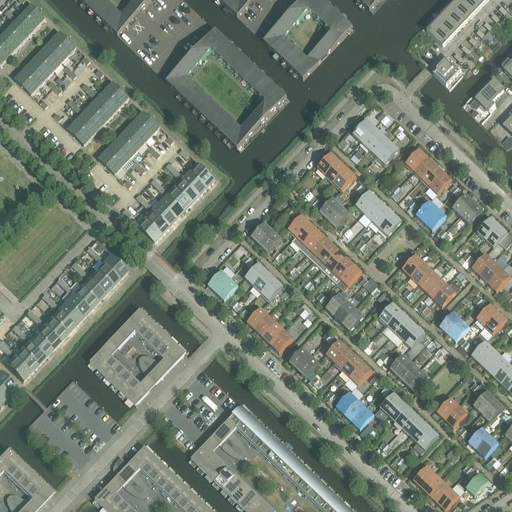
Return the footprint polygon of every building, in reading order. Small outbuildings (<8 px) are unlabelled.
[(94,15),(106,2),(104,0),(93,0),(86,8),(94,15)] [(139,16),(150,4),(145,0),(137,0),(130,8),(127,11),(135,20),(139,16)] [(229,11),(239,0),(224,0),(221,4),(229,11)] [(237,20),(255,1),(254,0),(239,0),(229,11),(237,20)] [(305,0),(295,10),(304,19),(309,14),(321,0),(305,0)] [(316,21),(329,7),(321,0),(309,14),(316,21)] [(370,13),(382,0),(365,0),(361,5),(370,13)] [(480,10),(470,0),(458,0),(456,2),(473,18),(480,10)] [(488,2),(485,0),(470,0),(480,10),(488,2)] [(101,23),(114,9),(106,2),(94,15),(101,23)] [(473,18),(456,2),(449,10),(465,26),(473,18)] [(324,28),(337,15),(329,7),(316,21),(324,28)] [(46,21),(32,8),(24,17),(38,30),(46,21)] [(109,30),(122,17),(114,9),(101,23),(109,30)] [(507,14),(502,9),(499,12),(504,17),(507,14)] [(293,30),(304,19),(295,10),(284,22),(281,26),(289,34),(293,30)] [(465,26),(449,10),(441,18),(458,33),(465,26)] [(118,38),(135,20),(127,11),(122,17),(109,30),(118,38)] [(331,35),(344,22),(337,15),(324,28),(331,35)] [(30,37),(38,30),(24,17),(17,24),(30,37)] [(500,22),(494,17),(491,20),(497,25),(500,22)] [(458,33),(441,18),(434,26),(450,41),(458,33)] [(341,42),(353,30),(344,22),(331,35),(329,38),(333,41),(336,38),(341,42)] [(30,37),(17,24),(9,32),(23,45),(30,37)] [(492,30),(487,25),(484,28),(489,33),(492,30)] [(263,44),(272,52),(285,39),(289,34),(281,26),(263,44)] [(450,41),(434,26),(426,34),(436,43),(443,49),(450,41)] [(23,45),(9,32),(2,40),(16,53),(23,45)] [(198,50),(207,59),(211,54),(220,44),(224,40),(216,32),(198,50)] [(485,38),(479,33),(476,36),(482,41),(485,38)] [(77,51),(60,35),(52,43),(69,59),(77,51)] [(325,60),(341,42),(336,38),(333,41),(329,38),(316,51),(312,55),(321,64),(325,60)] [(279,60),(292,46),(285,39),(272,52),(279,60)] [(16,53),(2,40),(0,41),(0,53),(8,61),(16,53)] [(219,61),(232,48),(224,40),(220,44),(211,54),(219,61)] [(477,46),(472,40),(469,44),(474,49),(477,46)] [(69,59),(52,43),(45,51),(61,67),(69,59)] [(287,67),(300,53),(292,46),(279,60),(287,67)] [(227,68),(240,55),(232,48),(219,61),(227,68)] [(470,54),(464,48),(461,51),(467,57),(470,54)] [(196,70),(207,59),(198,50),(187,62),(184,66),(192,74),(196,70)] [(61,67),(45,51),(38,59),(54,75),(61,67)] [(8,61),(0,53),(0,68),(0,69),(8,61)] [(295,74),(307,61),(300,53),(287,67),(295,74)] [(235,76),(247,62),(240,55),(227,68),(235,76)] [(303,82),(321,64),(312,55),(307,61),(295,74),(303,82)] [(462,61),(457,56),(454,59),(459,64),(462,61)] [(511,58),(508,62),(511,65),(504,72),(503,72),(511,80),(511,58)] [(54,75),(38,59),(30,67),(46,82),(54,75)] [(91,64),(85,59),(82,63),(87,68),(91,64)] [(446,89),(461,73),(449,61),(446,64),(437,74),(434,77),(446,89)] [(242,83),(255,70),(247,62),(235,76),(242,83)] [(166,84),(175,92),(187,79),(192,74),(184,66),(166,84)] [(46,82),(30,67),(23,75),(39,90),(46,82)] [(69,77),(72,74),(67,69),(64,72),(69,77)] [(250,90),(263,77),(255,70),(242,83),(250,90)] [(104,77),(99,72),(96,76),(101,81),(104,77)] [(77,78),(72,74),(69,77),(74,82),(77,78)] [(39,90),(23,75),(15,83),(31,99),(39,90)] [(258,98),(271,84),(263,77),(250,90),(258,98)] [(182,100),(195,86),(187,79),(175,92),(182,100)] [(492,105),(500,97),(503,100),(507,96),(504,93),(505,92),(494,82),(489,87),(487,85),(480,92),(483,95),(476,102),(476,101),(475,102),(485,112),(486,112),(489,114),(495,107),(492,105)] [(57,89),(52,84),(49,88),(54,93),(57,89)] [(266,105),(278,92),(271,84),(258,98),(266,105)] [(129,101),(113,86),(105,94),(122,109),(129,101)] [(190,107),(203,94),(195,86),(182,100),(190,107)] [(91,91),(86,87),(82,90),(87,95),(91,91)] [(62,94),(57,89),(54,93),(59,98),(62,94)] [(96,96),(91,91),(87,95),(92,99),(96,96)] [(269,118),(287,100),(278,92),(266,105),(261,110),(269,118)] [(122,109),(105,94),(98,102),(114,117),(122,109)] [(198,114),(210,101),(203,94),(190,107),(198,114)] [(49,108),(43,103),(40,100),(37,103),(41,106),(40,107),(45,112),(49,108)] [(205,122),(218,108),(210,101),(198,114),(205,122)] [(76,107),(71,102),(67,106),(72,111),(76,107)] [(114,117),(98,102),(90,109),(107,125),(114,117)] [(81,112),(76,107),(72,111),(77,115),(81,112)] [(213,129),(226,116),(218,108),(205,122),(213,129)] [(107,125),(90,109),(83,117),(99,133),(107,125)] [(258,131),(269,118),(261,110),(249,123),(246,125),(255,133),(258,131)] [(160,130),(144,115),(136,123),(153,139),(160,130)] [(62,121),(57,116),(54,120),(59,125),(62,121)] [(221,137),(234,123),(226,116),(213,129),(221,137)] [(381,125),(386,119),(383,116),(378,121),(381,125)] [(99,133),(83,117),(75,125),(92,141),(99,133)] [(385,128),(390,123),(386,119),(381,125),(385,128)] [(511,120),(511,122),(508,119),(501,126),(504,128),(503,129),(511,137),(511,120)] [(153,139),(136,123),(129,131),(145,146),(153,139)] [(229,144),(241,130),(234,123),(221,137),(229,144)] [(361,146),(375,131),(367,123),(353,138),(361,146)] [(92,141),(75,125),(68,133),(84,149),(92,141)] [(237,152),(255,133),(246,125),(241,130),(229,144),(237,152)] [(145,146),(129,131),(121,139),(138,154),(145,146)] [(369,153),(383,138),(375,131),(361,146),(369,153)] [(397,139),(402,134),(398,131),(393,136),(397,139)] [(406,138),(402,134),(397,139),(401,143),(406,138)] [(377,161),(391,146),(383,138),(369,153),(377,161)] [(138,154),(121,139),(114,147),(130,162),(138,154)] [(174,144),(169,139),(166,143),(171,147),(174,144)] [(511,146),(507,142),(503,146),(509,152),(511,148),(511,146)] [(385,168),(399,154),(391,146),(377,161),(385,168)] [(130,162),(114,147),(106,154),(123,170),(130,162)] [(156,153),(151,149),(147,152),(152,157),(156,153)] [(189,158),(183,152),(179,156),(186,161),(189,158)] [(414,175),(428,160),(420,152),(405,167),(414,175)] [(161,158),(156,153),(152,157),(157,162),(161,158)] [(123,170),(106,154),(99,163),(115,178),(123,170)] [(325,179),(340,164),(331,156),(317,171),(325,179)] [(421,183),(436,168),(428,160),(414,175),(421,183)] [(137,172),(141,169),(136,164),(132,168),(137,172)] [(333,187),(348,172),(340,164),(325,179),(333,187)] [(176,172),(169,166),(166,170),(172,176),(176,172)] [(215,183),(198,166),(190,175),(207,191),(215,183)] [(429,190),(444,175),(436,168),(421,183),(429,190)] [(142,177),(146,174),(141,169),(137,172),(142,177)] [(182,178),(176,172),(172,176),(178,182),(182,178)] [(342,195),(356,180),(348,172),(333,187),(342,195)] [(207,191),(190,175),(183,182),(200,199),(207,191)] [(438,198),(452,183),(444,175),(429,190),(438,198)] [(157,191),(161,188),(154,182),(151,185),(157,191)] [(200,199),(183,182),(175,190),(193,207),(200,199)] [(132,188),(127,183),(124,187),(129,191),(132,188)] [(357,193),(362,188),(358,184),(353,190),(357,193)] [(394,196),(399,191),(395,187),(390,192),(394,196)] [(454,196),(459,191),(455,187),(450,193),(454,196)] [(167,193),(161,188),(157,191),(163,197),(167,193)] [(361,197),(366,191),(362,188),(357,193),(361,197)] [(193,207),(175,190),(168,198),(185,214),(193,207)] [(398,199),(403,194),(399,191),(394,196),(398,199)] [(457,200),(462,194),(459,191),(454,196),(457,200)] [(307,192),(302,197),(305,200),(310,195),(307,192)] [(364,217),(378,202),(370,194),(356,209),(364,217)] [(310,195),(305,200),(309,204),(314,199),(310,195)] [(142,207),(146,203),(140,197),(136,201),(142,207)] [(461,220),(475,205),(467,197),(452,212),(461,220)] [(185,214),(168,198),(160,206),(178,222),(185,214)] [(327,224),(342,209),(333,201),(319,216),(327,224)] [(314,215),(322,206),(318,202),(313,208),(314,208),(311,212),(314,215)] [(372,225),(386,210),(378,202),(364,217),(372,225)] [(415,206),(411,202),(406,207),(410,211),(415,206)] [(152,209),(146,203),(142,207),(148,213),(152,209)] [(424,227),(438,212),(430,204),(416,219),(424,227)] [(469,228),(483,213),(475,205),(461,220),(469,228)] [(178,222),(160,206),(153,214),(170,230),(178,222)] [(419,209),(415,206),(410,211),(414,214),(419,209)] [(289,218),(294,213),(290,209),(285,214),(289,218)] [(336,232),(350,217),(342,209),(327,224),(336,232)] [(380,232),(394,217),(386,210),(372,225),(380,232)] [(132,218),(126,212),(123,215),(129,221),(132,218)] [(432,235),(447,220),(438,212),(424,227),(432,235)] [(292,221),(297,216),(294,213),(289,218),(292,221)] [(170,230),(153,214),(146,222),(163,238),(170,230)] [(388,240),(402,225),(394,217),(380,232),(388,240)] [(296,241),(310,226),(302,218),(288,233),(296,241)] [(485,244),(500,229),(491,221),(477,236),(485,244)] [(163,238),(146,222),(138,230),(155,246),(163,238)] [(259,249),(273,234),(265,226),(251,241),(259,249)] [(303,248),(318,233),(310,226),(296,241),(293,244),(300,251),(303,248)] [(349,232),(346,229),(341,234),(344,238),(349,232)] [(494,252),(508,236),(500,229),(485,244),(494,252)] [(353,236),(349,232),(344,238),(348,241),(353,236)] [(441,241),(446,235),(442,232),(437,237),(441,241)] [(311,255),(325,240),(318,233),(303,248),(300,251),(307,258),(311,255)] [(268,257),(282,242),(273,234),(259,249),(268,257)] [(446,235),(441,241),(445,244),(450,239),(446,235)] [(318,262),(332,247),(325,240),(311,255),(307,258),(315,265),(318,262)] [(360,253),(365,247),(361,244),(356,249),(360,253)] [(325,269),(340,254),(332,247),(318,262),(315,265),(322,272),(325,269)] [(364,256),(369,251),(365,247),(360,253),(364,256)] [(93,259),(96,256),(90,250),(86,253),(93,259)] [(276,262),(281,257),(277,253),(272,258),(276,262)] [(333,276),(347,261),(340,254),(325,269),(322,272),(330,279),(333,276)] [(471,259),(467,255),(462,261),(466,264),(471,259)] [(102,261),(96,256),(93,259),(99,265),(102,261)] [(251,261),(247,257),(242,262),(246,266),(251,261)] [(284,260),(281,257),(276,262),(279,266),(284,260)] [(480,280),(494,265),(486,257),(472,273),(480,280)] [(128,274),(111,258),(103,266),(120,282),(128,274)] [(410,281),(424,266),(416,258),(402,273),(410,281)] [(475,262),(471,259),(466,264),(470,268),(475,262)] [(249,270),(254,264),(251,261),(246,266),(249,270)] [(340,283),(355,268),(347,261),(333,276),(330,279),(337,286),(340,283)] [(81,271),(75,265),(71,269),(78,275),(81,271)] [(488,288),(502,273),(494,265),(480,280),(488,288)] [(120,282),(103,266),(96,274),(113,290),(120,282)] [(418,289),(432,274),(424,266),(410,281),(418,289)] [(253,289),(267,274),(259,267),(245,281),(253,289)] [(295,271),(292,267),(287,273),(291,276),(295,271)] [(348,290),(362,275),(355,268),(340,283),(348,290)] [(87,277),(81,271),(78,275),(84,281),(87,277)] [(299,274),(295,271),(291,276),(294,280),(299,274)] [(496,296),(511,281),(502,273),(488,288),(496,296)] [(113,290),(96,274),(88,282),(106,298),(113,290)] [(216,297),(230,282),(222,274),(208,289),(216,297)] [(261,297),(275,282),(267,274),(253,289),(261,297)] [(426,296),(440,281),(432,274),(418,289),(426,296)] [(363,289),(368,284),(365,280),(360,286),(363,289)] [(66,287),(60,281),(57,285),(63,290),(66,287)] [(310,285),(307,281),(302,287),(305,290),(310,285)] [(434,303),(448,288),(440,281),(426,296),(434,303)] [(106,298),(88,282),(81,289),(98,306),(106,298)] [(224,305),(239,290),(230,282),(216,297),(224,305)] [(269,304),(284,290),(275,282),(261,297),(269,304)] [(367,293),(372,287),(368,284),(363,289),(367,293)] [(399,293),(404,288),(400,284),(395,289),(399,293)] [(314,288),(310,285),(305,290),(309,294),(314,288)] [(72,293),(66,287),(63,290),(69,296),(72,293)] [(442,311),(456,296),(448,288),(434,303),(442,311)] [(98,306),(81,289),(73,297),(91,314),(98,306)] [(375,300),(380,295),(376,291),(371,297),(375,300)] [(407,300),(412,295),(408,292),(403,297),(407,300)] [(505,301),(510,296),(506,293),(501,298),(505,301)] [(290,298),(286,295),(281,300),(285,303),(290,298)] [(320,304),(325,299),(321,295),(316,301),(320,304)] [(411,304),(416,299),(412,295),(407,300),(411,304)] [(51,303),(45,297),(42,300),(48,306),(51,303)] [(91,314),(73,297),(66,305),(83,321),(91,314)] [(334,320),(348,305),(340,297),(326,312),(334,320)] [(293,302),(290,298),(285,303),(288,307),(293,302)] [(324,308),(329,303),(325,299),(320,304),(324,308)] [(477,308),(482,302),(478,299),(473,304),(477,308)] [(233,310),(238,305),(234,302),(229,307),(233,310)] [(486,306),(482,302),(477,308),(481,311),(486,306)] [(57,308),(51,303),(48,306),(54,312),(57,308)] [(83,321),(66,305),(59,313),(76,329),(83,321)] [(242,309),(238,305),(233,310),(237,314),(242,309)] [(342,327),(356,312),(348,305),(334,320),(342,327)] [(387,329),(401,314),(393,307),(379,322),(387,329)] [(423,315),(428,310),(424,307),(419,312),(423,315)] [(485,331),(499,316),(491,308),(476,323),(485,331)] [(305,313),(302,309),(297,315),(300,318),(305,313)] [(426,319),(431,314),(428,310),(423,315),(426,319)] [(255,334),(270,319),(261,311),(247,326),(255,334)] [(33,322),(36,318),(30,312),(27,316),(33,322)] [(350,335),(364,320),(356,312),(342,327),(350,335)] [(76,329),(59,313),(51,321),(68,337),(76,329)] [(135,335),(149,320),(141,313),(125,329),(133,337),(135,335)] [(245,322),(250,316),(246,313),(241,318),(245,322)] [(309,316),(305,313),(300,318),(304,322),(309,316)] [(395,337),(409,322),(401,314),(387,329),(395,337)] [(448,339),(462,324),(454,316),(439,331),(448,339)] [(493,339),(507,324),(499,316),(485,331),(493,339)] [(42,324),(36,318),(33,322),(39,328),(42,324)] [(263,342),(277,327),(270,319),(255,334),(263,342)] [(142,342),(156,327),(149,320),(135,335),(142,342)] [(68,337),(51,321),(44,329),(61,345),(68,337)] [(403,344),(417,329),(409,322),(395,337),(403,344)] [(456,346),(470,331),(462,324),(448,339),(456,346)] [(150,349),(164,334),(156,327),(142,342),(150,349)] [(271,349),(285,334),(277,327),(263,342),(271,349)] [(21,334),(15,328),(12,332),(18,338),(21,334)] [(61,345),(44,329),(36,337),(53,353),(61,345)] [(116,356),(133,337),(125,329),(107,348),(116,356)] [(411,352),(425,337),(417,329),(403,344),(411,352)] [(27,340),(21,334),(18,338),(24,343),(27,340)] [(157,356),(171,342),(164,334),(150,349),(157,356)] [(279,357),(294,342),(285,334),(271,349),(279,357)] [(327,343),(332,338),(328,334),(323,339),(327,343)] [(53,353),(36,337),(29,344),(46,361),(53,353)] [(335,341),(332,338),(327,343),(330,347),(335,341)] [(373,344),(369,341),(364,346),(368,350),(373,344)] [(427,350),(432,345),(429,341),(424,346),(427,350)] [(164,363),(178,349),(171,342),(157,356),(164,363)] [(465,352),(470,347),(466,343),(461,348),(465,352)] [(46,361),(29,344),(21,352),(38,369),(46,361)] [(334,366),(349,351),(340,344),(326,359),(334,366)] [(377,348),(373,344),(368,350),(372,353),(377,348)] [(431,353),(436,348),(432,345),(427,350),(431,353)] [(479,367),(493,352),(486,345),(471,360),(479,367)] [(468,355),(473,350),(470,347),(465,352),(468,355)] [(98,373),(112,359),(116,356),(107,348),(90,366),(98,373)] [(173,371),(187,356),(178,349),(164,363),(173,371)] [(13,355),(6,350),(3,353),(9,359),(13,355)] [(297,374),(311,359),(303,351),(289,366),(297,374)] [(342,374),(356,359),(349,351),(334,366),(342,374)] [(38,369),(21,352),(14,360),(16,362),(31,376),(38,369)] [(439,361),(444,356),(440,352),(435,357),(439,361)] [(487,374),(501,359),(493,352),(479,367),(487,374)] [(388,359),(385,356),(380,361),(384,365),(388,359)] [(398,381),(412,366),(404,358),(390,373),(398,381)] [(106,380),(119,366),(112,359),(98,373),(106,380)] [(136,409),(162,382),(173,371),(164,363),(161,366),(157,363),(154,362),(152,361),(151,360),(146,359),(143,359),(141,359),(140,361),(139,363),(140,367),(141,370),(143,374),(145,377),(148,380),(141,387),(142,388),(128,402),(136,409)] [(305,382),(320,367),(311,359),(297,374),(305,382)] [(350,381),(364,366),(356,359),(342,374),(350,381)] [(392,363),(388,359),(384,365),(387,368),(392,363)] [(494,381),(508,366),(501,359),(487,374),(494,381)] [(31,376),(16,362),(14,360),(6,368),(23,385),(31,376)] [(113,388),(127,373),(119,366),(106,380),(113,388)] [(358,389),(373,374),(364,366),(350,381),(358,389)] [(406,388),(420,373),(412,366),(398,381),(406,388)] [(501,388),(511,376),(511,369),(508,366),(494,381),(501,388)] [(121,395),(134,380),(127,373),(113,388),(121,395)] [(414,396),(428,381),(420,373),(406,388),(414,396)] [(18,390),(1,374),(0,374),(0,388),(10,398),(18,390)] [(509,395),(511,391),(511,376),(501,388),(509,395)] [(314,388),(319,382),(315,379),(311,384),(314,388)] [(373,388),(379,383),(375,379),(370,384),(373,388)] [(142,388),(141,387),(134,380),(121,395),(128,402),(142,388)] [(318,391),(323,386),(319,382),(314,388),(318,391)] [(377,391),(382,386),(379,383),(373,388),(377,391)] [(474,394),(479,389),(475,385),(470,391),(474,394)] [(10,398),(0,388),(0,403),(3,406),(10,398)] [(478,398),(483,392),(479,389),(474,394),(478,398)] [(385,399),(390,394),(386,390),(381,395),(385,399)] [(330,403),(335,397),(331,394),(326,399),(330,403)] [(481,417),(496,402),(488,395),(473,410),(481,417)] [(344,419),(358,404),(350,396),(336,411),(344,419)] [(388,419),(402,404),(394,396),(380,411),(388,419)] [(338,401),(335,397),(330,403),(334,406),(338,401)] [(445,424),(459,409),(451,402),(437,417),(445,424)] [(490,425),(504,410),(496,402),(481,417),(490,425)] [(352,426),(366,411),(358,404),(344,419),(352,426)] [(395,426),(409,411),(402,404),(388,419),(395,426)] [(236,431),(250,416),(242,409),(228,423),(236,431)] [(453,432),(468,417),(459,409),(445,424),(453,432)] [(360,434),(374,419),(366,411),(352,426),(360,434)] [(403,433),(417,418),(409,411),(395,426),(403,433)] [(505,424),(510,419),(506,415),(501,420),(505,424)] [(244,438),(257,424),(250,416),(236,431),(237,431),(244,438)] [(410,440),(424,425),(417,418),(403,433),(410,440)] [(200,470),(214,456),(213,456),(217,452),(220,449),(223,452),(229,456),(230,457),(234,460),(235,460),(240,462),(242,462),(245,461),(247,460),(247,458),(247,456),(246,451),(244,448),(242,445),(237,439),(236,438),(233,435),(235,433),(237,431),(236,431),(228,423),(227,425),(208,444),(191,462),(200,470)] [(252,446),(265,431),(257,424),(244,438),(252,446)] [(417,447),(432,432),(424,425),(410,440),(417,447)] [(368,439),(373,434),(370,430),(365,436),(368,439)] [(466,433),(463,430),(458,435),(461,439),(466,433)] [(259,453),(273,439),(265,431),(252,446),(259,453)] [(476,454),(491,439),(482,431),(468,446),(476,454)] [(425,454),(439,439),(432,432),(417,447),(425,454)] [(465,442),(470,437),(466,433),(461,439),(465,442)] [(377,437),(373,434),(368,439),(372,443),(377,437)] [(267,461),(281,446),(273,439),(259,453),(267,461)] [(485,462),(499,447),(491,439),(476,454),(485,462)] [(388,448),(384,444),(379,450),(383,453),(388,448)] [(275,468),(289,454),(281,446),(267,461),(275,468)] [(392,452),(388,448),(383,453),(387,457),(392,452)] [(140,472),(154,458),(145,450),(132,464),(140,472)] [(2,474),(16,459),(8,452),(0,460),(0,475),(1,476),(3,474),(2,474)] [(456,456),(452,453),(447,458),(451,462),(456,456)] [(283,475),(296,461),(289,454),(275,468),(283,475)] [(208,478),(222,463),(214,456),(200,470),(208,478)] [(460,460),(456,456),(451,462),(455,465),(460,460)] [(147,479),(161,465),(154,458),(140,472),(147,479)] [(10,481),(24,466),(16,459),(2,474),(3,474),(10,481)] [(398,467),(403,462),(399,459),(394,464),(398,467)] [(103,511),(117,496),(117,497),(120,493),(124,490),(126,492),(131,496),(137,499),(138,500),(142,501),(145,502),(147,502),(148,501),(149,499),(150,498),(150,496),(148,491),(146,487),(144,484),(141,481),(137,476),(140,472),(132,464),(127,469),(124,468),(123,467),(126,464),(121,460),(115,467),(114,469),(114,472),(114,476),(115,479),(116,481),(112,485),(109,488),(95,503),(103,511)] [(493,468),(498,463),(494,460),(489,465),(493,468)] [(291,483),(304,468),(296,461),(283,475),(291,483)] [(407,466),(403,462),(398,467),(402,471),(407,466)] [(216,485),(229,471),(222,463),(208,478),(216,485)] [(501,467),(498,463),(493,468),(496,472),(501,467)] [(155,486),(168,472),(161,465),(147,479),(155,486)] [(17,488),(31,473),(24,466),(10,481),(17,488)] [(298,490),(312,476),(304,468),(291,483),(298,490)] [(467,476),(472,471),(468,468),(463,473),(467,476)] [(422,492),(436,477),(428,469),(413,485),(422,492)] [(224,493),(237,478),(229,471),(216,485),(224,493)] [(470,480),(475,475),(472,471),(467,476),(470,480)] [(504,479),(509,474),(505,471),(500,476),(504,479)] [(162,493),(176,479),(168,472),(155,486),(162,493)] [(25,495),(38,480),(31,473),(17,488),(25,495)] [(306,498),(320,483),(312,476),(298,490),(306,498)] [(429,500),(444,485),(436,477),(422,492),(429,500)] [(475,500),(489,485),(480,477),(466,492),(475,500)] [(231,500),(245,486),(237,478),(224,493),(231,500)] [(170,500),(183,486),(176,479),(162,493),(170,500)] [(32,502),(46,487),(38,480),(25,495),(32,502)] [(314,505),(328,491),(320,483),(306,498),(314,505)] [(437,507),(451,492),(444,485),(429,500),(437,507)] [(177,507),(191,493),(183,486),(170,500),(177,507)] [(239,507),(253,493),(245,486),(231,500),(239,507)] [(40,510),(54,495),(46,487),(32,502),(40,510)] [(321,511),(322,511),(336,498),(328,491),(314,505),(321,511)] [(442,511),(448,511),(460,500),(451,492),(437,507),(442,511)] [(182,511),(186,511),(198,500),(191,493),(177,507),(182,511)] [(243,511),(249,511),(261,501),(253,493),(239,507),(243,511)] [(116,511),(124,503),(117,497),(117,496),(103,511),(104,511),(116,511)] [(38,511),(40,510),(32,502),(28,506),(26,504),(22,501),(17,499),(15,498),(12,498),(11,498),(9,498),(7,500),(7,501),(7,503),(7,507),(9,510),(10,511),(38,511)] [(337,511),(343,506),(336,498),(322,511),(337,511)] [(200,511),(206,507),(198,500),(186,511),(200,511)] [(264,511),(268,508),(261,501),(249,511),(264,511)] [(130,511),(132,510),(124,503),(116,511),(130,511)]
